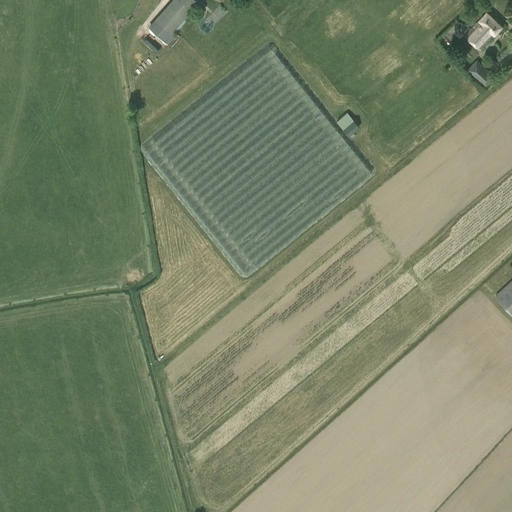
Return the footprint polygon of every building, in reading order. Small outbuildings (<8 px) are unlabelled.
[(170,0),(146,26),(149,29),(162,41),(166,44),(177,32),(175,30),(183,22),(181,20),(197,2),(194,0),(170,0)] [(495,33),(502,26),(487,12),(480,20),(480,19),(465,35),(479,49),(495,33)] [(486,85),(495,75),(477,59),(468,69),(486,85)] [(342,129),(349,136),(359,127),(353,120),(342,129)] [(511,279),(494,296),(511,315),(511,279)]
